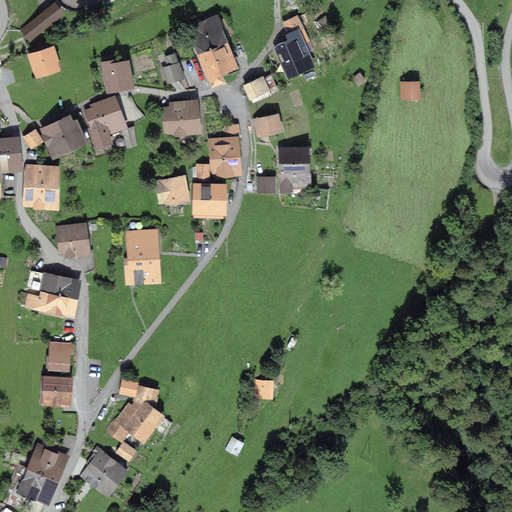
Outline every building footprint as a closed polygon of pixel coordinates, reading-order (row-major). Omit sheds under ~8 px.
[(54,5),(23,30),(30,38),(61,14),(54,5)] [(303,44),(308,41),(297,17),(283,24),(291,40),(279,45),(292,73),(312,64),(303,44)] [(185,23),(194,42),(220,31),(215,20),(200,26),(198,23),(195,25),(193,20),(185,23)] [(194,42),(199,54),(225,43),(220,31),(194,42)] [(234,65),(225,43),(199,54),(212,87),(222,83),(219,78),(237,71),(234,65)] [(57,67),(54,57),(57,56),(54,48),(31,56),(38,74),(57,67)] [(127,63),(115,66),(113,55),(103,57),(109,88),(131,84),(127,63)] [(169,81),(182,77),(174,55),(166,57),(170,68),(165,69),(169,81)] [(358,84),(364,79),(360,73),(354,78),(358,84)] [(263,78),(245,86),(251,97),(268,89),(263,78)] [(403,86),(398,86),(398,97),(418,96),(418,83),(403,84),(403,86)] [(109,130),(110,132),(123,127),(111,97),(99,102),(100,104),(92,107),(93,109),(85,112),(97,144),(109,140),(105,131),(109,130)] [(173,108),(162,109),(166,132),(197,129),(193,101),(172,103),(173,108)] [(69,115),(46,126),(53,141),(47,143),(53,155),(81,142),(69,115)] [(277,116),(257,121),(259,133),(280,129),(277,116)] [(227,135),(240,133),(239,125),(225,127),(227,135)] [(135,145),(133,127),(122,130),(127,147),(135,145)] [(31,147),(41,140),(35,130),(24,137),(31,147)] [(231,173),(238,172),(235,139),(223,140),(223,146),(210,147),(212,170),(215,170),(215,176),(231,175),(231,173)] [(0,153),(16,152),(15,140),(0,141),(0,153)] [(306,173),(305,147),(282,148),(283,173),(306,173)] [(16,152),(0,153),(0,165),(18,163),(16,152)] [(208,165),(198,165),(198,179),(208,180),(208,165)] [(25,186),(55,187),(56,170),(36,169),(36,166),(26,166),(25,186)] [(282,191),(288,191),(289,183),(307,183),(306,173),(283,173),(281,173),(282,191)] [(186,197),(183,178),(158,183),(161,202),(186,197)] [(257,178),(257,190),(274,190),(274,178),(257,178)] [(222,216),(223,183),(196,183),(195,216),(222,216)] [(23,202),(55,204),(55,187),(25,186),(23,202)] [(65,253),(73,252),(74,257),(87,255),(82,223),(56,227),(60,252),(65,251),(65,253)] [(153,231),(126,233),(128,256),(155,255),(153,231)] [(128,256),(129,275),(142,275),(143,282),(156,282),(155,255),(128,256)] [(31,271),(28,287),(42,291),(74,297),(77,280),(46,273),(46,275),(31,271)] [(28,294),(26,306),(70,315),(74,297),(42,291),(41,296),(28,294)] [(73,351),(73,344),(52,343),(52,350),(49,350),(49,355),(51,356),(50,368),(63,369),(63,351),(73,351)] [(46,403),(46,398),(68,400),(69,380),(54,379),(55,376),(42,375),(40,403),(46,403)] [(271,396),(265,381),(266,382),(267,379),(260,379),(260,382),(256,382),(256,395),(271,396)] [(135,394),(137,386),(137,384),(136,383),(124,381),(122,391),(135,394)] [(155,403),(158,391),(137,386),(135,394),(134,398),(147,401),(152,403),(155,403)] [(147,401),(127,428),(143,440),(162,413),(151,405),(152,403),(147,401)] [(242,443),(233,439),(228,448),(237,453),(242,443)] [(124,443),(118,452),(128,459),(134,450),(124,443)] [(34,458),(60,469),(65,458),(38,447),(34,458)] [(115,459),(114,460),(97,448),(95,451),(98,453),(96,456),(93,454),(89,460),(91,462),(115,480),(124,468),(116,462),(117,461),(115,459)] [(29,469),(56,480),(60,469),(34,458),(29,469)] [(95,486),(105,493),(115,480),(91,462),(84,472),(98,483),(95,486)] [(25,499),(27,494),(46,501),(56,480),(29,469),(25,477),(21,476),(13,494),(25,499)]
